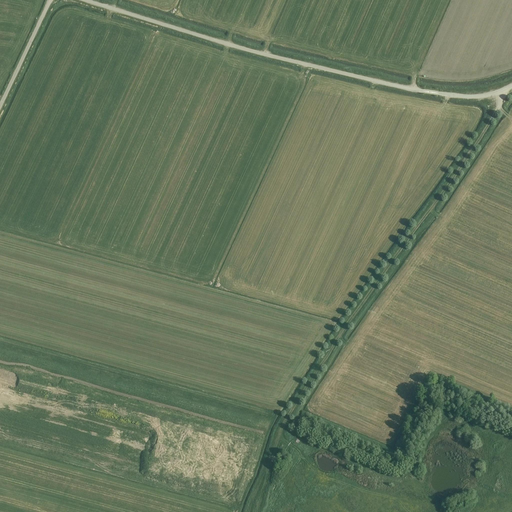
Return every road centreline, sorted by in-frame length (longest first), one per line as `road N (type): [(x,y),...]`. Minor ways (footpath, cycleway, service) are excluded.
road 1 (track): [(507,88),(287,417),(260,511)]
road 2 (unclassified): [(83,0),(418,90),(484,96),(511,85)]
